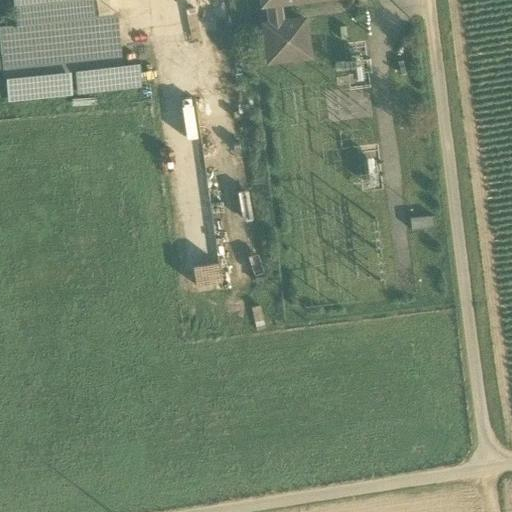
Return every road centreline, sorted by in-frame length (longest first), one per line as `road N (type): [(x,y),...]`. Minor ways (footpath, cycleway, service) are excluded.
road 1 (track): [(485,469),(428,0)]
road 2 (track): [(194,511),(511,465)]
